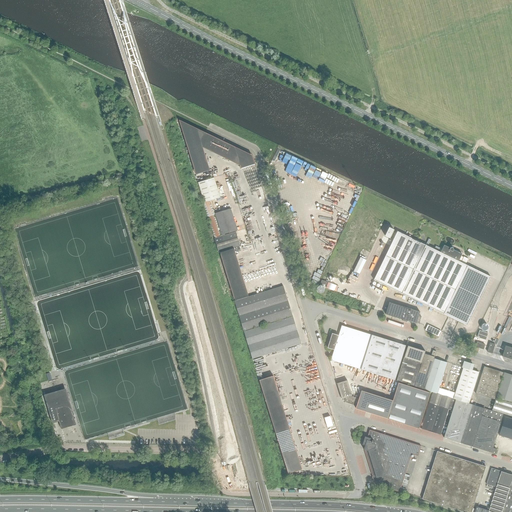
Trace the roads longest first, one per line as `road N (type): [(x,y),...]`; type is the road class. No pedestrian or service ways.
road 1 (primary): [(511,186),(132,0)]
road 2 (unclassified): [(358,494),(231,493),(197,450),(55,448),(0,459)]
road 3 (trunk): [(390,511),(152,501)]
road 4 (unclassified): [(304,309),(260,156),(208,127)]
road 5 (unclassified): [(511,365),(325,307),(304,309)]
road 6 (unclassified): [(340,421),(361,419),(511,466)]
road 7 (trunk): [(152,501),(0,479)]
road 8 (trunk): [(152,501),(0,499)]
road 9 (trunk): [(0,509),(151,510)]
